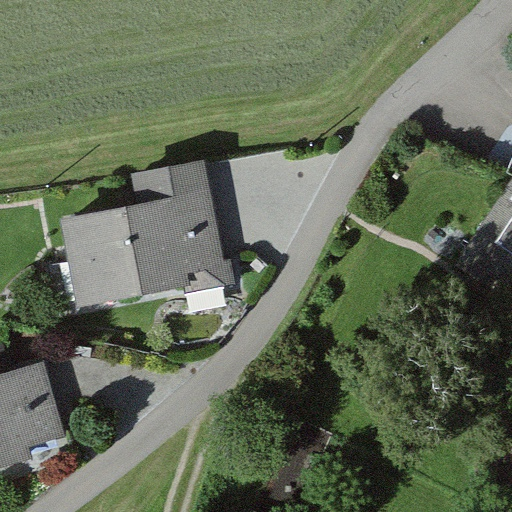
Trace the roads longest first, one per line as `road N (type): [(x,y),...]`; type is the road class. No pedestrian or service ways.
road 1 (track): [(51,511),(198,387),(485,32)]
road 2 (track): [(242,333),(184,511)]
